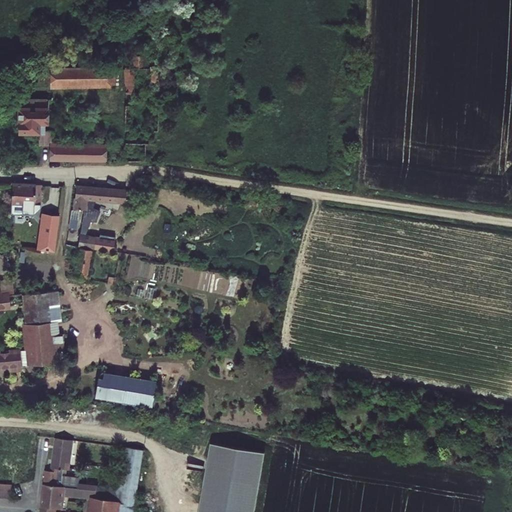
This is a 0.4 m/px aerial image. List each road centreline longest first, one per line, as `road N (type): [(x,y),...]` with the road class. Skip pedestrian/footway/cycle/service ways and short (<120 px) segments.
road 1 (track): [(511,225),(135,172)]
road 2 (residential): [(135,172),(0,172)]
